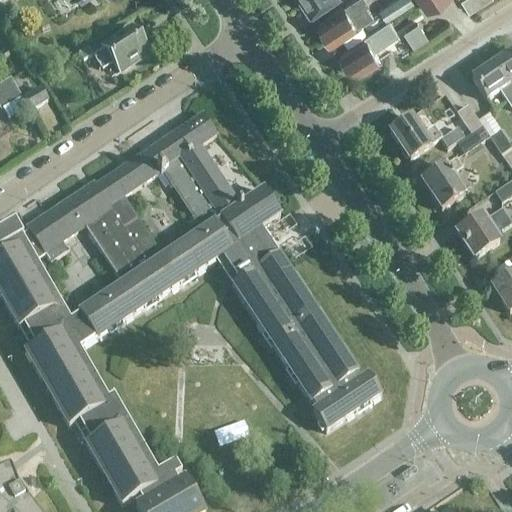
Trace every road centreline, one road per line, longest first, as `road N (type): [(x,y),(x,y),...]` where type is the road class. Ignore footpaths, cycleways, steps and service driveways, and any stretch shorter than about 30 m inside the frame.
road 1 (residential): [(0,202),(243,36)]
road 2 (residential): [(456,374),(436,329),(315,141)]
road 3 (residential): [(315,141),(511,12)]
road 4 (unclassified): [(313,511),(443,424)]
road 5 (residential): [(315,141),(243,36)]
